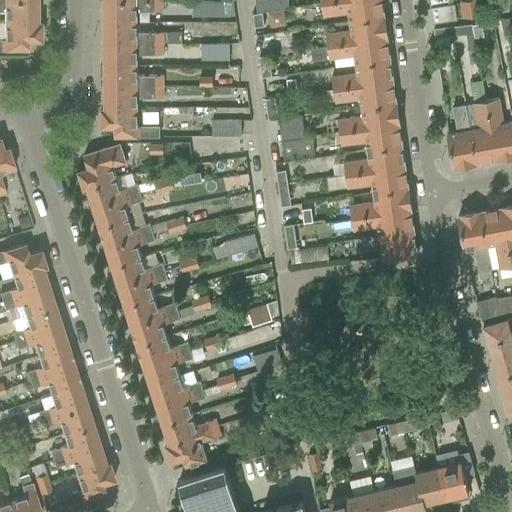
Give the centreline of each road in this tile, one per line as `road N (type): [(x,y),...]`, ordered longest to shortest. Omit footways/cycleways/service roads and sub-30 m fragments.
road 1 (residential): [(151,511),(21,111)]
road 2 (residential): [(508,511),(457,329),(432,195)]
road 3 (residential): [(403,0),(432,195)]
road 4 (residential): [(21,111),(73,96),(73,0)]
